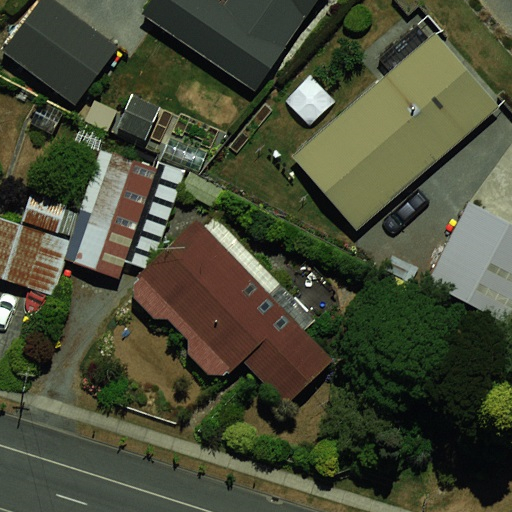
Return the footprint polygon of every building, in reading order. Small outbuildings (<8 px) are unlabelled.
[(55,0),(40,0),(2,54),(75,106),(119,46),(55,0)] [(205,0),(138,0),(128,18),(250,93),(306,0),(211,0),(210,3),(205,0)] [(436,34),(293,158),(357,230),(499,107),(436,34)] [(344,351),(201,202),(118,281),(191,357),(204,372),(240,338),(296,397),(344,351)] [(511,225),(504,221),(469,204),(429,284),(508,324),(511,316),(511,225)] [(60,237),(0,216),(0,277),(1,278),(41,292),(60,237)]
